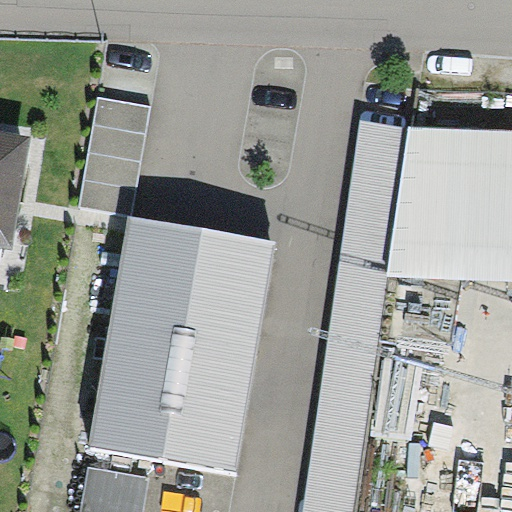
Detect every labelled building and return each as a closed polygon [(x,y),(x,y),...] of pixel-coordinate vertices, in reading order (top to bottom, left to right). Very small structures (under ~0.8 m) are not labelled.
[(77,211),(129,219),(146,111),(93,103),(77,211)] [(362,123),(304,511),(355,511),(408,131),(362,123)] [(511,139),(410,135),(390,282),(511,285),(511,139)] [(0,264),(2,254),(14,256),(32,144),(0,138),(0,264)] [(277,250),(134,223),(92,449),(235,476),(277,250)] [(140,511),(147,483),(91,471),(82,511),(140,511)]
